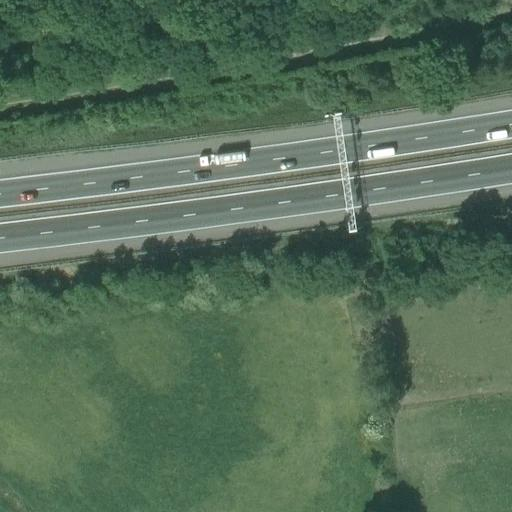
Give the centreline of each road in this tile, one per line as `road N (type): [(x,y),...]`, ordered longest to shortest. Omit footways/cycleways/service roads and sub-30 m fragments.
road 1 (track): [(0,108),(511,15)]
road 2 (motorway): [(511,121),(0,193)]
road 3 (motorway): [(0,239),(511,168)]
road 4 (track): [(511,273),(360,292)]
